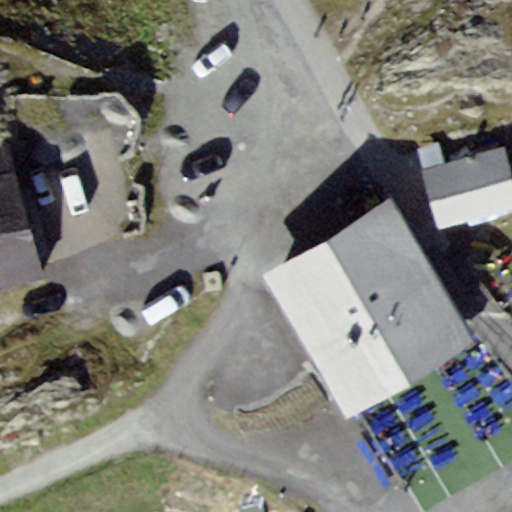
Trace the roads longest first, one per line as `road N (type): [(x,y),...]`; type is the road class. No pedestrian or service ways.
road 1 (track): [(0,485),(164,418),(232,308),(266,222),(374,137)]
road 2 (track): [(511,359),(483,325),(374,137)]
road 3 (track): [(360,511),(302,472),(164,418)]
